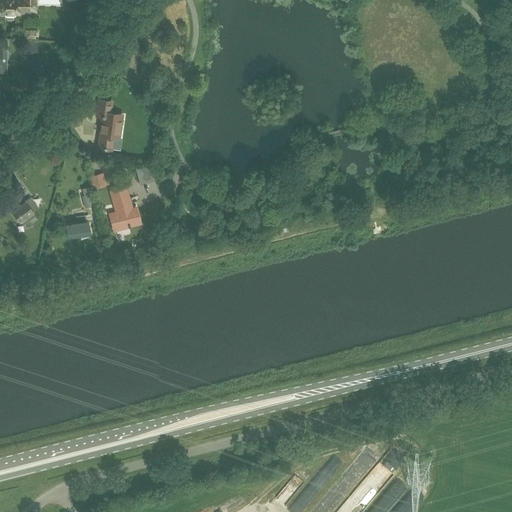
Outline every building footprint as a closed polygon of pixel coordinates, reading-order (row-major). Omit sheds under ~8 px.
[(2,0),(2,13),(6,13),(6,15),(15,15),(15,13),(19,13),(19,9),(24,9),(25,9),(25,10),(36,10),(35,0),(2,0)] [(29,30),(25,29),(25,38),(25,39),(37,39),(38,37),(38,30),(34,30),(34,29),(29,29),(29,30)] [(28,90),(28,82),(19,81),(2,80),(2,89),(18,90),(18,89),(28,90)] [(118,137),(122,114),(110,112),(111,101),(99,99),(96,115),(103,116),(100,135),(99,135),(98,142),(99,142),(98,147),(110,149),(112,136),(118,137)] [(81,124),(79,118),(70,121),(72,127),(81,124)] [(18,172),(24,166),(34,156),(24,146),(13,155),(8,161),(17,171),(18,172)] [(155,180),(151,164),(135,168),(139,184),(155,180)] [(32,223),(38,218),(33,212),(33,211),(39,207),(31,197),(26,201),(25,201),(20,194),(25,190),(20,185),(8,193),(12,199),(14,199),(19,206),(12,210),(20,221),(23,224),(24,228),(33,226),(32,223)] [(87,208),(95,206),(90,186),(82,188),(87,208)] [(129,225),(140,222),(135,206),(132,207),(126,186),(111,190),(117,211),(113,212),(118,227),(129,224),(129,225)] [(89,233),(87,221),(86,215),(82,215),(76,216),(77,222),(66,224),(68,236),(89,233)] [(323,511),(327,511),(340,499),(333,493),(320,508),(323,511)]
